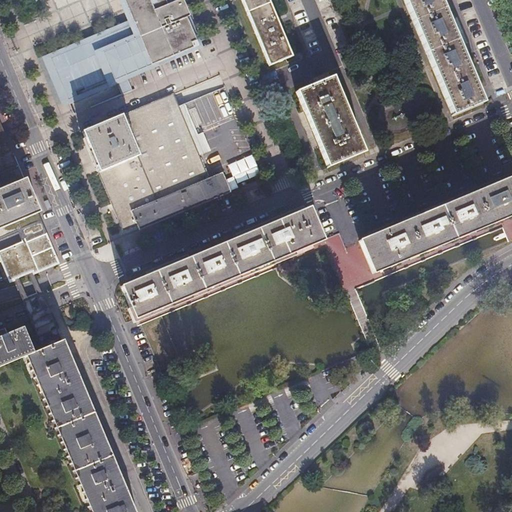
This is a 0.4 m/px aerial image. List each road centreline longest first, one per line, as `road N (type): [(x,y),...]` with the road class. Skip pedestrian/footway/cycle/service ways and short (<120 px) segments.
road 1 (residential): [(237,511),(511,262)]
road 2 (residential): [(186,511),(91,280)]
road 3 (residential): [(286,201),(511,107)]
road 4 (residential): [(32,139),(227,57)]
road 5 (residential): [(91,280),(286,201)]
road 6 (residential): [(227,57),(286,201)]
road 7 (residential): [(91,280),(32,139)]
